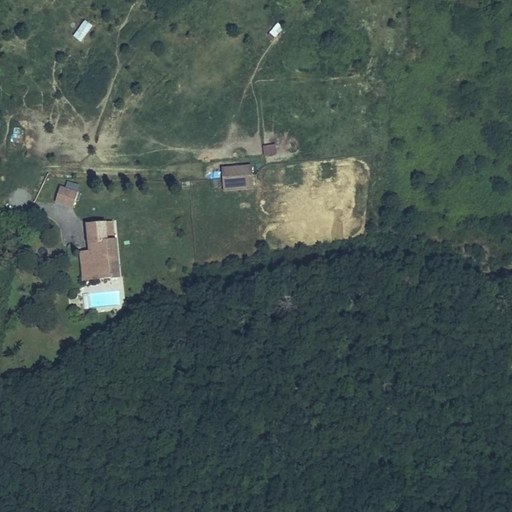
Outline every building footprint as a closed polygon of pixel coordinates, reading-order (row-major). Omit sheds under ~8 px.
[(277,38),(283,26),(275,22),(269,34),(277,38)] [(251,167),(223,169),(225,187),(226,187),(252,185),(251,175),(251,167)] [(78,190),(79,184),(66,180),(64,187),(78,190)] [(60,186),(55,202),(73,208),(78,192),(60,186)] [(109,223),(87,225),(89,243),(93,243),(93,252),(90,252),(85,252),(86,261),(90,261),(91,270),(100,269),(101,278),(111,278),(110,269),(117,268),(115,240),(110,240),(109,223)] [(85,252),(81,253),(83,280),(101,278),(100,269),(91,270),(90,261),(86,261),(85,252)] [(111,278),(118,277),(117,268),(110,269),(111,278)]
